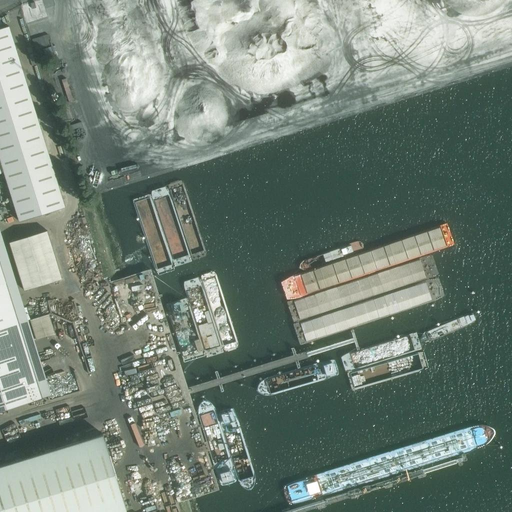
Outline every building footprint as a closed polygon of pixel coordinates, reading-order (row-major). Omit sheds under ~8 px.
[(8,26),(0,29),(0,159),(19,222),(65,208),(8,26)] [(48,35),(32,39),(35,50),(51,45),(48,35)] [(62,279),(47,231),(9,242),(24,291),(62,279)] [(0,411),(43,398),(0,260),(0,411)] [(37,339),(55,334),(49,314),(31,320),(37,339)] [(0,465),(0,511),(123,511),(127,511),(103,434),(0,465)]
